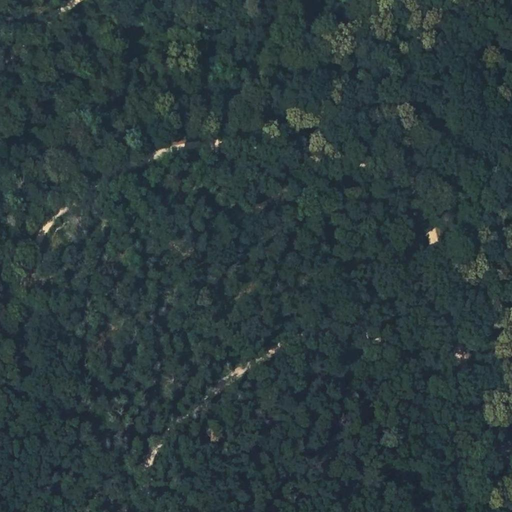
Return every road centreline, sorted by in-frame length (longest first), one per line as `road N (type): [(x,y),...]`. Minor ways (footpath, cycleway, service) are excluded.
road 1 (track): [(511,456),(500,460),(481,435),(422,200),(386,166),(218,143),(168,149),(60,208),(24,279),(0,297)]
road 2 (track): [(145,511),(146,475),(161,438),(275,348),(329,329),(364,328),(382,339),(443,447),(477,472),(500,460)]
road 3 (track): [(258,0),(125,26),(0,92)]
